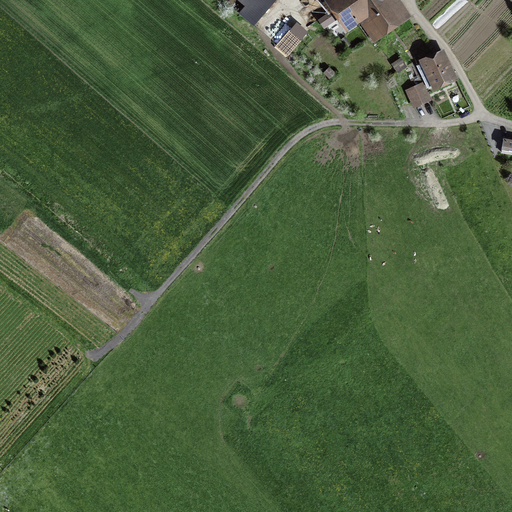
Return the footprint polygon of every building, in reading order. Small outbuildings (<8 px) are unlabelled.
[(245,10),(256,20),(273,0),(240,0),(248,7),(245,10)] [(322,0),(330,12),(320,19),(324,26),(340,15),(349,28),(359,21),(355,16),(361,12),(376,33),(402,15),(391,0),(322,0)] [(288,54),(308,33),(297,22),(276,44),(288,54)] [(453,78),(441,55),(424,62),(435,85),(453,78)] [(428,99),(422,85),(408,91),(414,105),(428,99)] [(511,139),(504,138),(501,152),(511,154),(511,139)]
